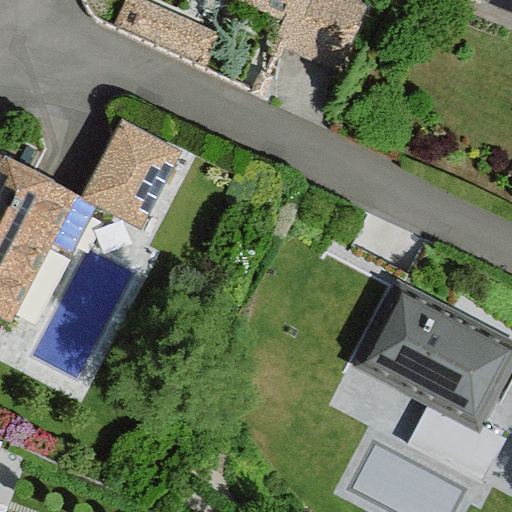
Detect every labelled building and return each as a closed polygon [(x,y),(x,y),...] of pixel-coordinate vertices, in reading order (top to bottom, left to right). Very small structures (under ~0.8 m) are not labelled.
[(264,0),(296,15),(303,0),(264,0)] [(337,0),(303,0),(296,15),(285,39),(314,54),(337,65),(361,11),(337,0)] [(217,38),(133,1),(119,30),(204,69),(217,38)] [(125,127),(89,197),(141,223),(177,153),(125,127)] [(0,161),(0,309),(8,314),(46,240),(72,253),(94,210),(0,161)] [(511,347),(407,288),(365,362),(480,427),(511,370),(511,347)]
